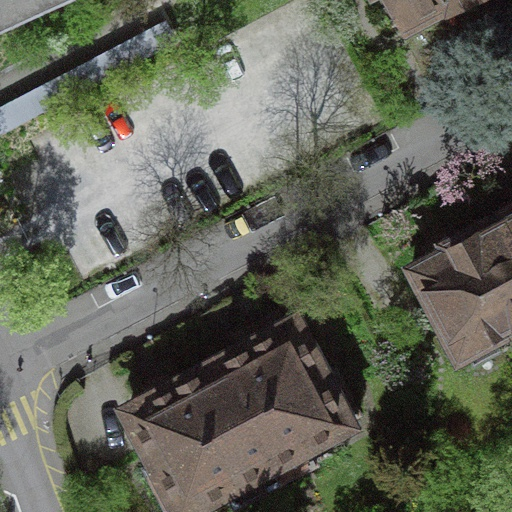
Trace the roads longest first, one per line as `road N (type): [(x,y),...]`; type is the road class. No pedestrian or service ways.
road 1 (residential): [(511,97),(0,371)]
road 2 (residential): [(0,394),(43,511)]
